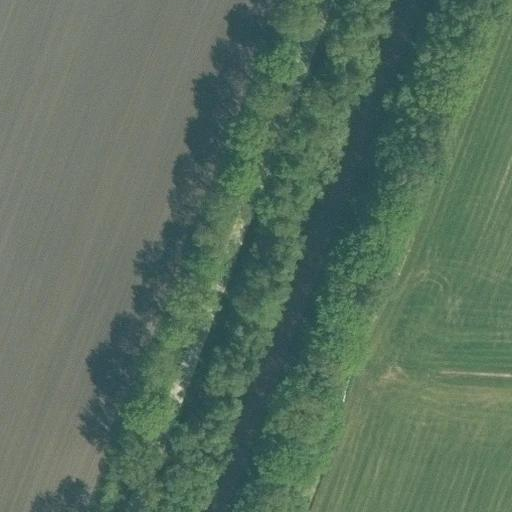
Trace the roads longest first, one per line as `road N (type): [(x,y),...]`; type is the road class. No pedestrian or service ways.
road 1 (tertiary): [(129,511),(323,0)]
road 2 (track): [(234,511),(427,0)]
